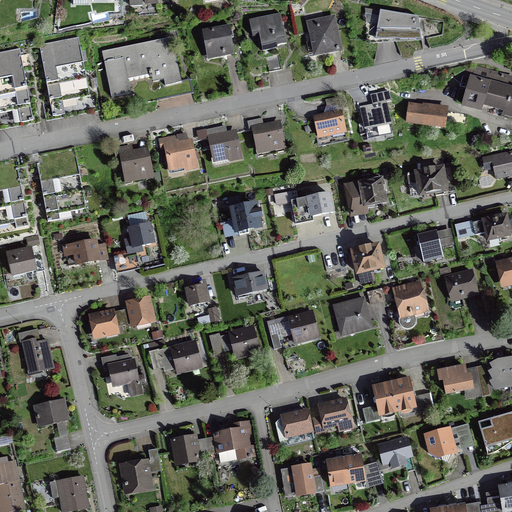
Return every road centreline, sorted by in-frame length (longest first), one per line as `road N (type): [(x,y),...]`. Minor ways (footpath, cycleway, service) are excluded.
road 1 (residential): [(511,43),(0,150)]
road 2 (residential): [(59,302),(511,200)]
road 3 (residential): [(511,340),(258,398)]
road 4 (residential): [(258,398),(92,437)]
road 5 (residential): [(375,511),(511,466)]
road 6 (residential): [(59,302),(92,437)]
